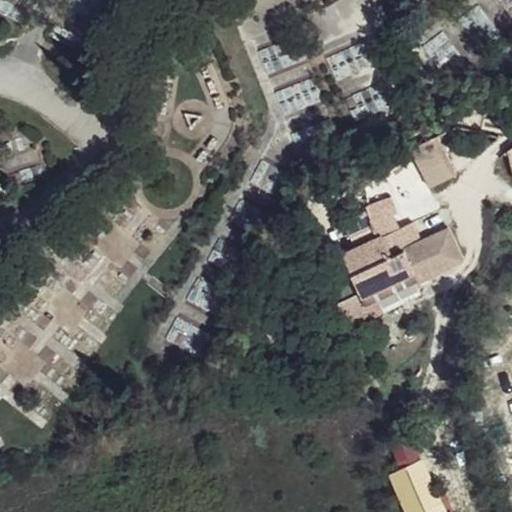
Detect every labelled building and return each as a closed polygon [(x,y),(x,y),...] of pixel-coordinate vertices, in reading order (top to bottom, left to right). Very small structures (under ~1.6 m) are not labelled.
[(425,189),(455,177),(440,140),(410,153),(425,189)] [(511,179),(511,143),(503,146),(511,179)] [(376,238),(337,257),(359,307),(469,260),(455,230),(388,259),(376,238)] [(314,309),(283,319),(291,338),(320,329),(314,309)] [(283,319),(261,330),(271,350),(291,338),(283,319)]
